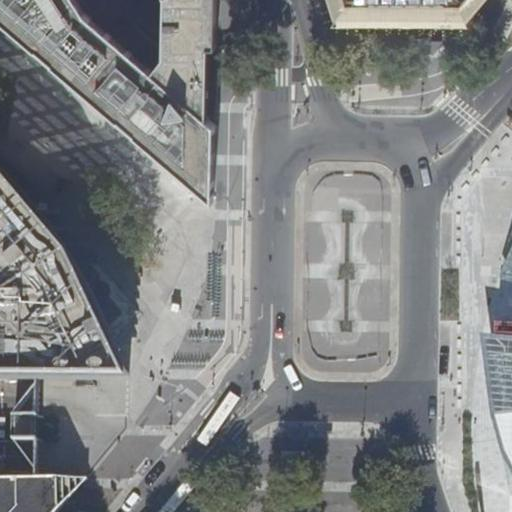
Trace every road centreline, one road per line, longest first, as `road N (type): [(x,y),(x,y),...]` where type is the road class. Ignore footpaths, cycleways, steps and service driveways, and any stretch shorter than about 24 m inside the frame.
road 1 (primary): [(398,392),(416,375),(421,195)]
road 2 (primary): [(270,170),(268,348)]
road 3 (primary): [(283,0),(270,170)]
road 4 (primary): [(511,58),(401,154)]
road 5 (primary): [(332,135),(290,0)]
road 6 (primary): [(421,195),(511,101)]
road 7 (residential): [(398,392),(433,511)]
road 8 (primary): [(268,348),(206,453)]
